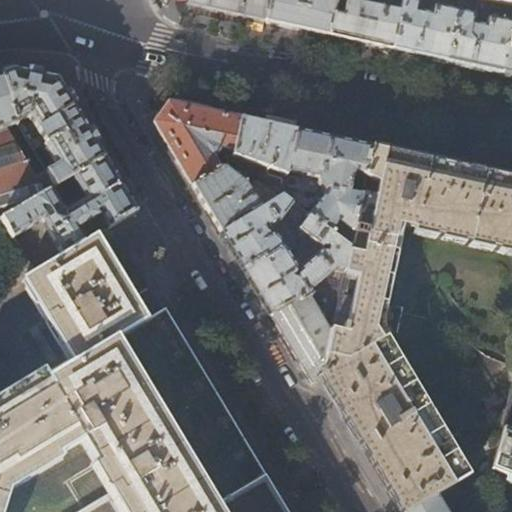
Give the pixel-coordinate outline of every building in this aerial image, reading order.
[(269,0),(188,0),(189,6),(225,14),(264,23),(269,0)] [(327,36),(335,0),(269,0),(264,23),(295,29),(327,36)] [(378,0),(376,9),(359,5),(359,0),(335,0),(327,36),(352,42),(391,50),(401,0),(378,0)] [(426,14),(416,12),(418,0),(401,0),(391,50),(417,56),(445,62),(457,13),(428,6),(426,14)] [(457,13),(445,62),(472,68),(501,74),(511,28),(511,6),(479,1),(475,0),(459,0),(458,6),(457,13)] [(511,28),(501,74),(511,76),(511,28)] [(14,68),(0,72),(0,76),(12,120),(14,124),(27,116),(40,136),(26,144),(31,152),(42,146),(53,165),(43,172),(53,188),(104,158),(69,101),(56,80),(14,68)] [(0,219),(0,220),(53,188),(43,172),(31,152),(26,144),(14,124),(12,120),(0,76),(0,219)] [(177,100),(175,105),(211,113),(212,107),(177,100)] [(232,161),(241,119),(211,113),(175,105),(168,103),(153,124),(177,163),(192,187),(221,168),(215,159),(216,158),(214,154),(216,152),(217,148),(222,149),(221,156),(224,160),(232,161)] [(264,124),(241,119),(232,161),(244,170),(246,162),(264,169),(258,181),(280,196),(294,131),(264,124)] [(331,139),(294,131),(280,196),(280,197),(287,202),(290,187),(299,189),(302,175),(309,177),(307,191),(317,193),(320,187),(322,186),(327,193),(308,219),(348,248),(370,147),(331,139)] [(511,178),(370,147),(348,248),(343,273),(340,287),(329,334),(319,379),(320,380),(340,413),(379,478),(399,511),(410,511),(435,497),(463,480),(372,329),(395,224),(411,228),(411,230),(511,251),(511,178)] [(104,158),(53,188),(0,220),(13,241),(42,223),(62,256),(86,242),(78,230),(100,217),(107,229),(136,212),(125,194),(104,158)] [(232,161),(221,168),(192,187),(200,202),(220,235),(280,197),(280,196),(258,181),(244,170),(232,161)] [(308,219),(287,202),(280,197),(220,235),(232,254),(242,271),(263,260),(264,262),(284,250),(279,242),(267,232),(264,233),(262,230),(263,229),(264,228),(264,227),(263,226),(265,224),(266,226),(266,227),(267,228),(269,228),(270,228),(277,224),(285,213),(295,221),(291,226),(298,231),(308,219)] [(348,248),(308,219),(298,231),(321,249),(325,248),(326,247),(329,249),(328,252),(326,255),(324,253),(320,253),(299,272),(298,277),(300,280),(298,283),(294,282),(291,277),(294,276),(296,270),(284,250),(264,262),(263,260),(242,271),(257,295),(269,316),(306,296),(313,290),(323,281),(333,271),(343,273),(348,248)] [(94,238),(86,242),(62,256),(33,274),(34,275),(22,282),(73,367),(46,383),(41,375),(0,400),(0,511),(282,511),(262,478),(221,410),(184,348),(162,311),(145,322),(94,238)] [(340,287),(343,273),(333,271),(323,281),(340,287)] [(317,297),(313,290),(306,296),(269,316),(291,352),(311,385),(319,379),(329,334),(310,301),(317,297)] [(511,431),(505,429),(495,460),(493,469),(511,476),(511,431)] [(442,511),(435,497),(410,511),(442,511)]
